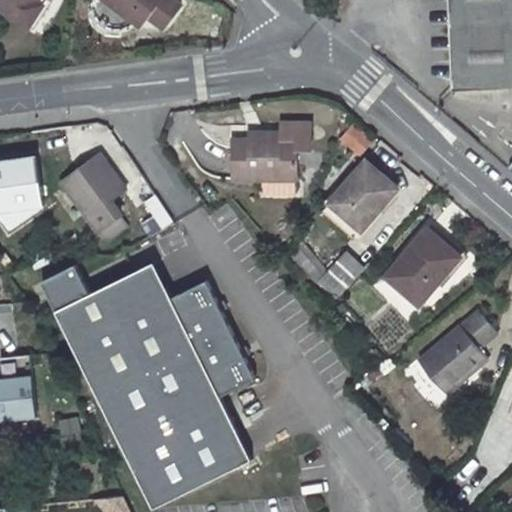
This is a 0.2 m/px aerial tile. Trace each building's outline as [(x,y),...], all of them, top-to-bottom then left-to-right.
[(0,0),(0,10),(29,30),(50,0),(0,0)] [(182,6),(174,0),(97,0),(96,2),(94,11),(96,18),(101,26),(93,33),(103,40),(108,30),(116,32),(124,32),(131,28),(135,21),(142,26),(150,16),(166,28),(182,6)] [(511,0),(452,0),(456,90),(511,88),(511,0)] [(297,121),(280,124),(280,133),(280,140),(252,140),(234,141),(235,181),(266,180),(297,180),(299,180),(298,149),(313,149),(313,123),(297,121)] [(365,155),(375,134),(348,122),(338,143),(365,155)] [(128,190),(100,152),(62,180),(97,229),(121,212),(112,201),(128,190)] [(359,230),(397,187),(365,159),(328,203),(359,230)] [(266,196),(297,195),(297,180),(266,180),(266,196)] [(156,194),(148,199),(163,222),(165,220),(168,225),(174,221),(163,205),(156,194)] [(129,225),(121,212),(97,229),(106,241),(129,225)] [(137,237),(129,225),(106,241),(115,253),(137,237)] [(418,307),(461,260),(427,230),(384,278),(418,307)] [(311,281),(327,267),(305,242),(289,256),(311,281)] [(338,299),(367,266),(346,248),(317,282),(338,299)] [(168,285),(156,261),(117,280),(129,305),(168,285)] [(222,395),(257,378),(208,279),(173,297),(168,285),(129,305),(117,280),(92,293),(77,263),(43,280),(156,507),(254,459),(222,395)] [(480,308),(420,361),(450,394),(492,358),(483,348),(500,331),(480,308)] [(32,377),(0,379),(0,422),(36,419),(32,377)]
